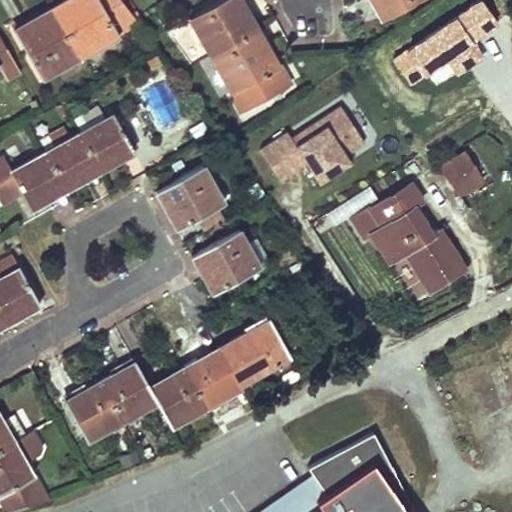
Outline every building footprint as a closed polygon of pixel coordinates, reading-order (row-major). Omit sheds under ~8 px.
[(81,8),(76,0),(60,0),(50,6),(58,20),(81,8)] [(120,0),(76,0),(81,8),(58,20),(76,52),(100,38),(103,43),(118,35),(115,30),(135,19),(120,0)] [(257,26),(250,12),(242,16),(237,7),(239,5),(236,0),(218,0),(188,18),(195,33),(200,30),(212,52),(253,29),(257,26)] [(250,12),(242,0),(236,0),(239,5),(237,7),(242,16),(250,12)] [(377,0),(370,0),(381,18),(384,16),(375,2),(378,1),(377,0)] [(377,0),(378,1),(375,2),(384,16),(411,0),(377,0)] [(58,20),(50,6),(28,18),(37,33),(58,20)] [(76,52),(58,20),(37,33),(28,18),(13,27),(42,78),(56,70),(54,65),(76,52)] [(137,21),(135,19),(115,30),(118,35),(139,24),(137,21)] [(269,48),(257,26),(253,29),(260,43),(258,44),(262,52),(269,48)] [(289,82),(269,48),(262,52),(258,44),(260,43),(253,29),(212,52),(208,54),(217,68),(220,66),(234,88),(230,90),(240,109),(289,82)] [(212,52),(200,30),(195,33),(208,54),(212,52)] [(103,43),(100,38),(76,52),(79,57),(103,43)] [(79,57),(76,52),(54,65),(56,70),(79,57)] [(234,88),(220,66),(217,68),(230,90),(234,88)] [(314,179),(369,147),(342,100),(260,147),(279,182),(307,166),(314,179)] [(129,144),(112,113),(77,132),(95,164),(99,170),(115,161),(111,154),(129,144)] [(62,126),(38,139),(43,149),(68,137),(62,126)] [(95,164),(77,132),(68,137),(43,149),(61,182),(65,188),(82,180),(78,173),(95,164)] [(133,151),(129,144),(111,154),(115,161),(133,151)] [(61,182),(43,149),(12,168),(10,169),(21,189),(31,207),(49,197),(46,190),(61,182)] [(462,150),(437,167),(458,199),(484,183),(462,150)] [(0,156),(0,198),(1,201),(21,189),(10,169),(12,168),(4,154),(0,156)] [(99,170),(95,164),(78,173),(82,180),(99,170)] [(211,178),(203,164),(159,187),(166,202),(178,196),(183,203),(167,212),(175,227),(219,202),(207,180),(211,178)] [(223,199),(211,178),(207,180),(219,202),(223,199)] [(65,188),(61,182),(46,190),(49,197),(65,188)] [(421,205),(410,186),(350,223),(363,246),(369,243),(387,270),(403,260),(428,298),(467,274),(440,233),(434,237),(415,208),(421,205)] [(166,202),(159,187),(155,189),(167,212),(183,203),(178,196),(166,202)] [(240,227),(194,251),(206,273),(201,275),(210,292),(255,267),(242,243),(247,241),(240,227)] [(260,263),(247,241),(242,243),(255,267),(260,263)] [(36,298),(14,256),(0,263),(0,314),(1,317),(5,324),(24,313),(20,306),(36,298)] [(39,304),(36,298),(20,306),(24,313),(39,304)] [(290,355),(270,318),(244,333),(243,331),(233,336),(216,346),(220,352),(238,384),(290,355)] [(220,352),(216,346),(195,358),(199,365),(220,352)] [(238,384),(220,352),(199,365),(195,358),(182,365),(206,407),(240,388),(238,384)] [(135,366),(132,360),(111,372),(114,378),(135,366)] [(206,407),(182,365),(169,372),(172,379),(150,392),(155,402),(170,427),(206,407)] [(146,385),(135,366),(114,378),(111,372),(97,380),(120,422),(155,402),(150,392),(146,385)] [(172,379),(169,372),(146,385),(150,392),(172,379)] [(120,422),(97,380),(85,387),(89,392),(65,405),(86,440),(120,422)] [(89,392),(85,387),(62,400),(65,405),(89,392)] [(0,445),(13,438),(0,415),(0,445)] [(33,429),(20,438),(31,455),(44,447),(33,429)] [(0,494),(10,511),(17,511),(41,504),(49,500),(13,438),(0,445),(0,494)] [(408,511),(371,439),(306,472),(310,478),(314,485),(273,511),(408,511)] [(273,511),(314,485),(310,478),(260,511),(273,511)]
